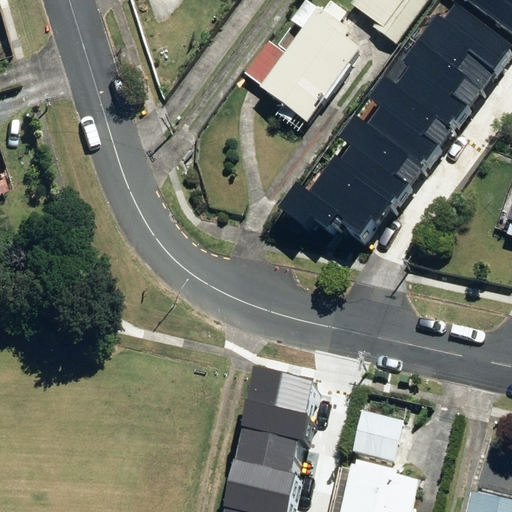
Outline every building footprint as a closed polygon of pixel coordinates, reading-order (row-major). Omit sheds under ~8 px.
[(375,34),(398,51),(435,0),(361,0),(353,12),(378,31),(375,34)] [(263,100),(309,132),(362,60),(348,50),(354,41),(339,31),(347,19),(332,8),(324,20),(310,10),(293,31),(306,41),(263,100)] [(411,207),(431,178),(449,191),(476,151),(458,139),(482,104),(434,71),(363,173),(411,207)] [(352,456),(394,467),(403,427),(361,417),(352,456)] [(318,511),(328,466),(251,449),(237,511),(318,511)] [(413,511),(419,488),(350,472),(341,511),(413,511)] [(511,511),(511,509),(471,501),(468,511),(511,511)]
